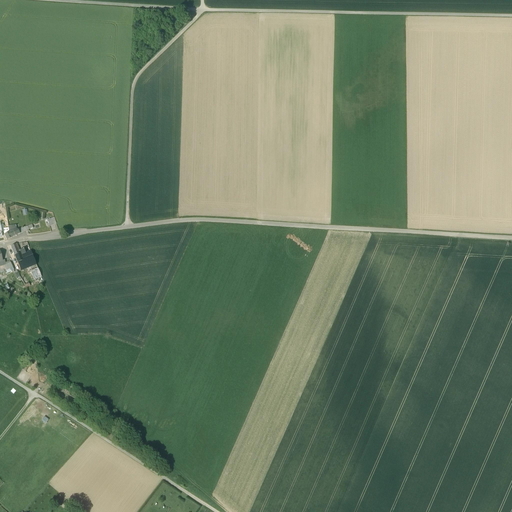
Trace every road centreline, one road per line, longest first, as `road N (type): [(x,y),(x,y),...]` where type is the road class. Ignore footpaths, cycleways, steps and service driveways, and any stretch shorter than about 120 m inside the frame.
road 1 (track): [(511,237),(199,218),(126,226)]
road 2 (track): [(511,15),(202,10)]
road 3 (track): [(0,371),(217,511)]
road 4 (track): [(126,226),(135,82),(202,10)]
road 5 (track): [(202,10),(44,0)]
